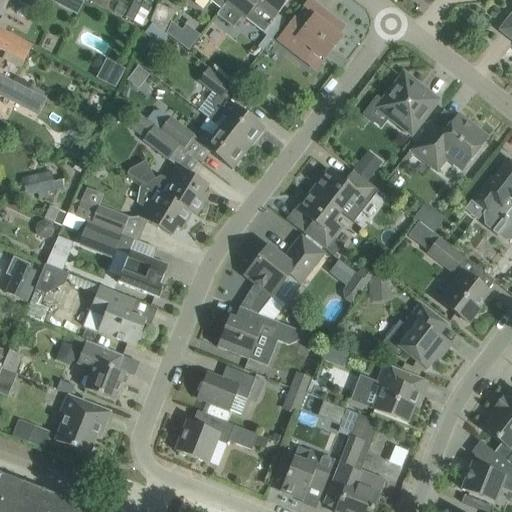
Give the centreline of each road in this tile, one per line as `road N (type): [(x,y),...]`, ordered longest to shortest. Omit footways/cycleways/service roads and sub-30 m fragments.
road 1 (residential): [(253,511),(150,472),(142,437),(209,264),(394,19)]
road 2 (residential): [(410,511),(457,402),(511,331)]
road 3 (residential): [(511,114),(394,19)]
